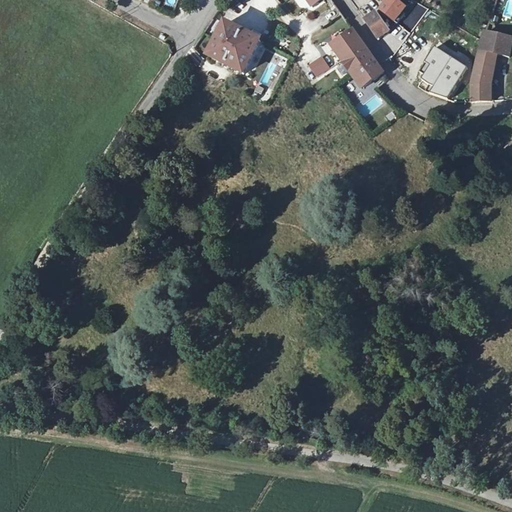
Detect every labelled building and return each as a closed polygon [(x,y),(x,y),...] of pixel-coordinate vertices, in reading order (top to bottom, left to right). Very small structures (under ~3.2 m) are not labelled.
[(306,0),(312,8),(323,1),(329,9),(327,10),(340,28),(348,23),(331,0),(306,0)] [(401,4),(395,0),(387,0),(379,10),(397,24),(405,14),(397,8),(401,4)] [(511,0),(506,0),(503,18),(511,19),(511,17),(511,0)] [(377,13),(365,21),(378,40),(387,34),(390,32),(377,13)] [(261,42),(226,24),(209,58),(244,75),(261,42)] [(384,74),(354,31),(332,47),(362,90),(384,74)] [(491,101),(491,93),(491,86),(492,78),(497,56),(509,58),(511,44),(511,38),(485,33),(483,40),(479,53),(473,85),(472,86),(471,103),(491,102),(491,101)] [(322,56),(308,64),(316,79),(331,70),(322,56)]
